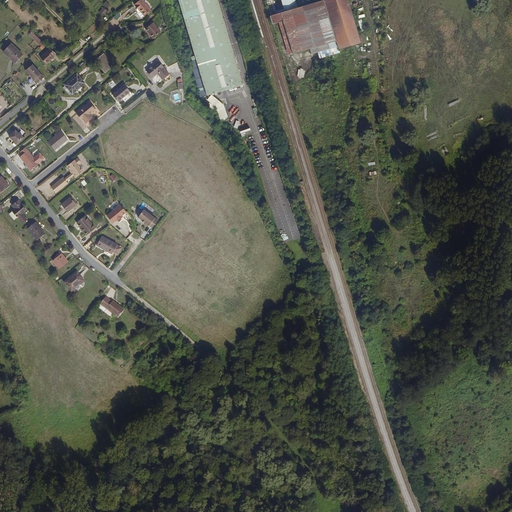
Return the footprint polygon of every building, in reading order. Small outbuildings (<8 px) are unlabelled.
[(152,10),(143,0),(140,0),(135,4),(135,5),(137,9),(138,8),(145,16),(152,10)] [(243,83),(217,0),(177,0),(182,15),(196,58),(206,94),(243,83)] [(360,43),(347,0),(326,0),(301,7),(314,49),(336,42),(339,49),(360,43)] [(314,49),(301,7),(283,13),(295,54),(314,49)] [(153,38),(161,31),(154,22),(146,28),(150,33),(149,34),(153,38)] [(44,43),(31,32),(29,35),(41,47),(44,43)] [(22,55),(11,44),(3,53),(14,63),(22,55)] [(52,57),(55,55),(49,48),(40,57),(47,65),(54,59),(52,57)] [(105,73),(114,65),(104,53),(95,61),(105,73)] [(206,94),(196,58),(190,60),(200,96),(206,94)] [(167,77),(156,63),(144,73),(144,74),(150,80),(155,76),(160,82),(167,77)] [(33,64),(25,70),(36,83),(44,77),(33,64)] [(72,95),(86,83),(77,73),(64,84),(72,95)] [(118,102),(130,92),(124,85),(112,95),(118,102)] [(89,114),(95,109),(90,103),(76,114),(82,121),(83,119),(86,123),(92,118),(89,114)] [(73,117),(83,128),(86,126),(76,114),(73,117)] [(24,137),(15,129),(9,137),(17,145),(24,137)] [(67,140),(64,137),(60,132),(48,142),(54,150),(67,140)] [(34,157),(26,147),(17,154),(26,164),(27,166),(31,170),(44,159),(39,153),(34,157)] [(78,166),(81,163),(78,159),(75,161),(74,160),(71,163),(80,174),(83,171),(78,166)] [(80,174),(71,163),(67,166),(76,177),(80,174)] [(68,182),(74,176),(70,173),(64,179),(68,182)] [(8,185),(1,176),(0,177),(0,191),(1,192),(8,185)] [(67,182),(64,179),(51,188),(54,192),(67,182)] [(67,212),(75,205),(70,198),(61,205),(65,209),(67,212)] [(26,211),(21,205),(22,204),(18,200),(12,206),(14,209),(12,211),(14,213),(17,218),(23,224),(27,220),(22,214),(26,211)] [(122,216),(126,212),(120,205),(107,216),(113,223),(117,220),(118,221),(121,218),(120,217),(122,216)] [(158,221),(144,210),(138,217),(142,220),(142,221),(145,223),(146,223),(152,228),(158,221)] [(95,229),(85,216),(77,223),(81,228),(84,232),(87,236),(95,229)] [(45,234),(35,223),(27,229),(37,240),(45,234)] [(116,245),(101,236),(96,246),(111,254),(112,252),(116,245)] [(121,248),(116,245),(112,252),(117,255),(118,253),(121,248)] [(68,263),(61,254),(53,260),(60,269),(68,263)] [(82,281),(75,272),(64,282),(72,290),(82,281)] [(124,309),(112,300),(111,302),(104,297),(99,303),(105,308),(117,317),(124,309)] [(103,312),(105,308),(99,303),(97,307),(103,312)]
